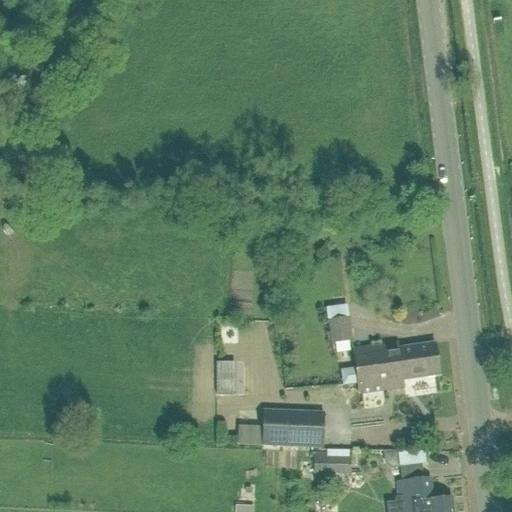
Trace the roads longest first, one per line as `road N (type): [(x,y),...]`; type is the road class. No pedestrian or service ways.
road 1 (secondary): [(490,511),(426,0)]
road 2 (unclassified): [(90,0),(0,131)]
